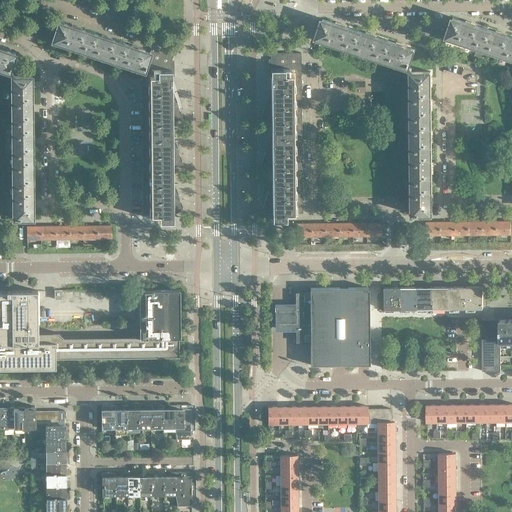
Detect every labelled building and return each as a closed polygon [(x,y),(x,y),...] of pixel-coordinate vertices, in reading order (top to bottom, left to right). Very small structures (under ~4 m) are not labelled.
[(466,30),(464,29),(466,22),(453,17),(447,36),(448,36),(452,37),(452,38),(465,42),(467,33),(465,33),(466,30)] [(336,31),(334,30),(336,23),(323,19),(317,37),(318,37),(322,38),(322,39),(335,43),(337,35),(335,34),(336,31)] [(72,34),(69,33),(72,26),(58,21),(52,40),(53,40),(57,41),(57,42),(70,46),(73,37),(71,37),(72,34)] [(477,46),(483,28),(471,23),(468,31),(466,30),(465,33),(467,33),(465,42),(465,41),(469,43),(477,46)] [(347,47),(353,29),(341,25),(338,32),(336,31),(335,34),(337,35),(335,43),(339,44),(339,45),(347,47)] [(83,50),(89,32),(76,28),(74,35),(72,34),(71,37),(73,37),(70,46),(71,46),(71,45),(75,47),(83,50)] [(496,40),(494,39),(496,32),(483,28),(477,46),(478,46),(482,47),(495,52),(498,43),(495,43),(496,40)] [(366,41),(364,40),(366,33),(353,29),(347,47),(348,47),(352,48),(352,49),(365,53),(368,45),(365,44),(366,41)] [(102,44),(100,43),(102,36),(89,32),(83,50),(87,51),(87,52),(101,56),(104,48),(102,47),(102,44)] [(508,56),(511,42),(511,37),(501,33),(499,41),(496,40),(495,43),(498,43),(495,52),(496,51),(500,53),(499,53),(508,56)] [(378,57),(384,39),(371,35),(369,42),(366,41),(365,44),(368,45),(365,53),(369,54),(369,55),(378,57)] [(113,60),(119,42),(107,38),(105,45),(102,44),(102,47),(104,48),(101,56),(105,57),(113,60)] [(396,51),(394,50),(396,43),(384,39),(378,57),(382,58),(382,59),(395,63),(398,55),(395,54),(396,51)] [(133,54),(130,53),(133,46),(119,42),(113,60),(114,60),(118,61),(117,62),(131,66),(134,58),(132,57),(133,54)] [(408,67),(414,49),(401,45),(399,52),(396,51),(395,54),(398,55),(395,63),(396,63),(400,64),(399,65),(408,67)] [(172,76),(171,54),(151,47),(150,52),(144,70),(143,70),(141,76),(141,77),(169,77),(172,76)] [(144,70),(150,52),(138,48),(135,55),(133,54),(132,57),(134,58),(131,66),(135,67),(135,68),(143,70),(144,70)] [(0,68),(9,72),(15,53),(2,49),(0,55),(0,68)] [(301,75),(301,58),(301,52),(270,53),(271,75),(273,75),(301,75)] [(431,81),(431,78),(431,71),(411,72),(411,86),(420,86),(420,84),(423,84),(423,81),(431,81)] [(301,90),(301,75),(273,75),(273,79),(269,90),(269,91),(293,90),(301,90)] [(31,85),(31,81),(31,76),(12,76),(12,91),(21,91),(21,88),(24,88),(24,86),(31,85)] [(173,91),(169,80),(169,77),(141,77),(141,92),(149,92),(173,92),(173,91)] [(431,100),(431,86),(423,86),(423,84),(420,84),(420,86),(411,86),(411,87),(412,87),(412,91),(411,91),(411,105),(420,105),(420,102),(423,102),(423,100),(431,100)] [(32,104),(31,90),(24,91),(24,88),(21,88),(21,91),(12,91),(13,91),(13,95),(12,95),(12,109),(13,109),(21,109),(21,107),(24,107),(24,104),(32,104)] [(293,106),(293,90),(269,91),(273,102),(273,106),(293,106)] [(301,106),(301,90),(293,90),(293,106),(301,106)] [(150,107),(149,92),(141,92),(142,107),(150,107)] [(169,104),(173,92),(149,92),(150,107),(169,107),(169,104)] [(431,118),(431,109),(431,105),(423,105),(423,102),(420,102),(420,105),(411,105),(412,105),(412,109),(412,118),(431,118)] [(293,121),(293,106),(273,106),(273,109),(270,120),(274,121),(293,121)] [(301,121),(301,106),(293,106),(293,121),(301,121)] [(32,122),(32,113),(32,109),(24,109),(24,107),(21,107),(21,109),(13,109),(13,114),(12,114),(12,122),(32,122)] [(150,123),(150,107),(142,107),(142,123),(150,123)] [(173,121),(169,110),(169,107),(150,107),(150,123),(170,122),(173,121)] [(431,131),(431,118),(412,118),(412,123),(412,137),(421,136),(421,134),(424,134),(424,131),(431,131)] [(293,136),(293,121),(274,121),(274,125),(270,136),(270,137),(293,136)] [(302,136),(301,121),(293,121),(293,136),(302,136)] [(32,136),(32,122),(12,122),(12,123),(13,123),(13,127),(12,127),(12,141),(13,141),(21,141),(21,139),(24,139),(24,136),(32,136)] [(174,137),(170,126),(170,122),(150,123),(150,138),(174,138),(174,137)] [(150,138),(150,123),(142,123),(142,138),(150,138)] [(431,150),(431,141),(431,136),(424,136),(424,134),(421,134),(421,136),(412,137),(412,141),(412,150),(431,150)] [(293,152),(293,136),(270,137),(274,149),(274,152),(293,152)] [(302,152),(302,136),(293,136),(293,152),(302,152)] [(150,153),(150,138),(142,138),(142,153),(150,153)] [(170,150),(174,138),(150,138),(150,153),(170,153),(170,150)] [(32,154),(32,145),(32,141),(24,141),(24,139),(21,139),(21,141),(13,141),(13,145),(13,154),(32,154)] [(431,163),(431,150),(412,150),(413,150),(413,154),(412,154),(412,168),(421,168),(421,166),(424,166),(424,163),(431,163)] [(293,167),(293,152),(274,152),(274,155),(271,166),(274,167),(293,167)] [(302,167),(302,152),(293,152),(293,167),(302,167)] [(150,169),(150,153),(142,153),(142,169),(150,169)] [(174,167),(170,156),(170,153),(150,153),(150,169),(170,168),(174,167)] [(32,168),(32,154),(13,154),(13,155),(13,159),(13,173),(22,173),(22,170),(25,170),(25,168),(32,168)] [(432,181),(432,173),(432,168),(424,168),(424,166),(421,166),(421,168),(412,168),(412,169),(413,169),(413,173),(412,173),(412,182),(432,181)] [(294,182),(293,167),(274,167),(274,171),(271,182),(294,182)] [(302,182),(302,167),(293,167),(294,182),(302,182)] [(174,183),(170,172),(170,168),(150,169),(150,184),(174,183)] [(150,184),(150,169),(142,169),(142,184),(150,184)] [(32,186),(32,177),(32,173),(25,173),(25,170),(22,170),(22,173),(13,173),(13,177),(13,186),(32,186)] [(432,195),(432,181),(412,182),(413,182),(413,186),(412,186),(412,200),(422,200),(422,198),(424,198),(424,195),(432,195)] [(294,197),(294,182),(271,182),(270,183),(274,194),(274,198),(294,197)] [(302,197),(302,182),(294,182),(294,197),(302,197)] [(170,195),(174,184),(174,183),(150,184),(151,199),(170,199),(170,195)] [(151,199),(150,184),(142,184),(143,199),(151,199)] [(32,199),(32,186),(13,186),(14,186),(14,190),(13,190),(13,205),(14,205),(22,205),(22,202),(25,202),(25,200),(32,199)] [(294,213),(294,197),(274,198),(275,201),(271,212),(272,212),(272,220),(286,220),(286,213),(294,213)] [(302,213),(302,197),(294,197),(294,213),(302,213)] [(432,214),(432,205),(432,200),(424,200),(424,198),(422,198),(422,200),(412,200),(412,201),(413,201),(413,205),(412,205),(413,214),(432,214)] [(151,215),(151,199),(143,199),(143,215),(151,215)] [(174,213),(170,202),(170,199),(151,199),(151,215),(159,215),(159,221),(173,221),(173,213),(174,213)] [(33,218),(33,209),(32,204),(25,205),(25,202),(22,202),(22,205),(14,205),(14,209),(13,209),(13,218),(33,218)] [(482,234),(482,221),(468,222),(468,234),(482,234)] [(497,234),(496,221),(482,221),(482,234),(497,234)] [(511,234),(511,221),(496,221),(497,234),(511,234)] [(440,235),(440,222),(426,222),(426,235),(440,235)] [(454,234),(454,222),(440,222),(440,235),(454,234)] [(468,234),(468,222),(454,222),(454,234),(468,234)] [(310,236),(310,223),(296,224),(296,236),(310,236)] [(325,236),(324,223),(310,223),(310,236),(325,236)] [(339,236),(338,223),(324,223),(325,236),(339,236)] [(353,236),(353,223),(338,223),(339,236),(353,236)] [(367,235),(367,223),(353,223),(353,236),(367,235)] [(381,235),(381,223),(367,223),(367,235),(381,235)] [(111,238),(111,225),(97,226),(97,238),(111,238)] [(41,239),(41,226),(27,226),(27,239),(41,239)] [(55,239),(55,226),(41,226),(41,239),(55,239)] [(69,239),(69,226),(55,226),(55,239),(69,239)] [(83,238),(83,226),(69,226),(69,239),(83,238)] [(97,238),(97,226),(83,226),(83,238),(97,238)] [(483,308),(482,286),(434,287),(434,309),(483,308)] [(369,364),(369,302),(369,287),(309,288),(309,293),(296,293),(296,305),(296,332),(296,341),(310,341),(310,365),(369,364)] [(401,309),(401,287),(385,287),(385,309),(401,309)] [(418,309),(417,287),(401,287),(401,309),(418,309)] [(434,309),(434,287),(417,287),(418,309),(434,309)] [(38,332),(38,328),(38,290),(6,291),(6,293),(0,293),(0,368),(55,368),(55,358),(179,357),(178,337),(180,337),(179,311),(179,289),(138,289),(139,336),(63,337),(58,333),(38,333),(38,332)] [(296,332),(296,305),(276,305),(276,332),(296,332)] [(500,370),(500,341),(500,319),(482,320),(482,370),(500,370)] [(511,341),(511,319),(500,319),(500,341),(511,341)] [(192,426),(192,404),(176,405),(176,409),(174,409),(175,426),(174,426),(176,439),(190,438),(190,426),(192,426)] [(476,421),(476,404),(466,405),(467,421),(467,422),(471,422),(471,421),(476,421)] [(486,421),(486,404),(476,404),(476,421),(477,421),(477,422),(480,422),(480,421),(486,421)] [(496,421),(496,404),(486,404),(486,421),(487,421),(487,422),(490,422),(490,421),(496,421)] [(506,421),(506,404),(496,404),(496,421),(497,421),(497,422),(500,422),(500,421),(506,421)] [(115,427),(114,409),(110,409),(110,405),(102,405),(102,427),(115,427)] [(127,427),(126,409),(128,409),(128,405),(124,405),(124,409),(114,409),(115,427),(127,427)] [(139,427),(138,409),(140,409),(140,405),(136,405),(136,409),(128,409),(126,409),(127,427),(139,427)] [(151,427),(150,409),(152,409),(152,405),(148,405),(148,409),(140,409),(138,409),(139,427),(151,427)] [(163,427),(162,409),(164,409),(164,405),(160,405),(160,409),(152,409),(150,409),(151,427),(163,427)] [(175,426),(174,409),(176,409),(176,405),(172,405),(172,409),(164,409),(162,409),(163,427),(174,426),(175,426)] [(437,421),(437,405),(427,405),(427,421),(428,421),(428,422),(431,422),(431,421),(437,421)] [(447,421),(447,405),(437,405),(437,421),(438,421),(438,422),(441,422),(441,421),(447,421)] [(457,421),(457,405),(447,405),(447,421),(448,421),(448,422),(451,422),(451,421),(457,421)] [(467,421),(466,405),(457,405),(457,421),(457,422),(461,422),(461,421),(467,421)] [(13,427),(13,409),(14,409),(14,406),(10,406),(10,409),(3,409),(3,427),(13,427)] [(24,427),(24,409),(24,406),(20,406),(20,409),(14,409),(13,409),(13,427),(24,427)] [(35,426),(35,413),(34,406),(30,406),(30,408),(24,409),(24,427),(35,426)] [(288,423),(288,406),(278,407),(278,423),(279,423),(279,424),(282,424),(282,423),(288,423)] [(298,423),(298,406),(288,406),(288,423),(289,423),(289,424),(292,424),(292,423),(298,423)] [(308,423),(307,406),(298,406),(298,423),(299,423),(299,424),(302,424),(302,423),(308,423)] [(317,423),(317,406),(307,406),(308,423),(308,424),(312,424),(312,423),(317,423)] [(327,423),(327,406),(317,406),(317,423),(318,423),(318,424),(322,424),(321,423),(327,423)] [(337,422),(337,406),(327,406),(327,423),(328,423),(331,423),(337,422)] [(347,422),(347,406),(337,406),(337,422),(338,422),(338,423),(341,423),(341,422),(347,422)] [(357,422),(356,406),(347,406),(347,422),(348,422),(348,423),(351,423),(351,422),(357,422)] [(367,422),(367,409),(367,406),(356,406),(357,422),(357,423),(361,423),(361,422),(367,422)] [(278,423),(278,407),(268,407),(268,423),(269,423),(269,424),(273,424),(273,423),(278,423)] [(385,421),(379,421),(377,421),(377,422),(377,428),(376,428),(376,431),(377,431),(377,432),(394,432),(394,421),(391,421),(385,421)] [(64,435),(64,425),(58,425),(52,425),(46,425),(46,426),(46,437),(64,437),(64,439),(68,439),(68,434),(64,435)] [(394,441),(394,432),(377,432),(377,437),(376,437),(377,441),(377,442),(394,441)] [(65,447),(64,439),(64,437),(46,437),(47,449),(65,449),(65,451),(69,451),(69,446),(65,447)] [(394,451),(394,441),(377,442),(378,447),(377,447),(377,451),(378,451),(394,451)] [(65,459),(65,451),(65,449),(47,449),(47,461),(65,461),(65,463),(69,463),(69,459),(65,459)] [(394,461),(394,451),(378,451),(378,457),(377,457),(377,460),(378,460),(378,461),(394,461)] [(456,463),(456,453),(439,453),(439,454),(438,454),(438,458),(439,458),(439,464),(456,463)] [(297,465),(297,455),(280,455),(280,456),(279,456),(279,459),(280,459),(280,465),(297,465)] [(65,471),(65,463),(65,461),(47,461),(47,473),(65,473),(65,475),(69,475),(69,470),(65,471)] [(394,471),(394,461),(378,461),(378,467),(377,467),(377,470),(378,470),(378,471),(394,471)] [(456,473),(456,463),(439,464),(438,464),(438,468),(439,468),(439,473),(456,473)] [(297,475),(297,465),(280,465),(280,466),(279,466),(280,469),(281,475),(297,475)] [(193,493),(193,471),(177,472),(177,476),(175,476),(175,493),(177,506),(191,505),(191,493),(193,493)] [(394,481),(394,471),(378,471),(378,477),(377,477),(377,480),(378,480),(378,481),(394,481)] [(115,494),(115,476),(111,476),(111,472),(103,472),(103,494),(115,494)] [(127,494),(127,476),(129,476),(129,472),(125,472),(125,476),(115,476),(115,494),(127,494)] [(139,494),(139,476),(141,476),(141,472),(137,472),(137,476),(129,476),(127,476),(127,494),(139,494)] [(151,494),(151,476),(153,476),(153,472),(149,472),(149,476),(141,476),(139,476),(139,494),(151,494)] [(163,494),(163,476),(165,476),(165,472),(161,472),(161,476),(153,476),(151,476),(151,494),(163,494)] [(175,493),(175,476),(177,476),(177,472),(173,472),(173,476),(165,476),(163,476),(163,494),(175,493)] [(65,483),(65,475),(65,473),(47,473),(47,485),(65,485),(65,487),(69,487),(69,482),(65,483)] [(456,483),(456,473),(439,473),(439,474),(438,474),(438,477),(439,477),(439,483),(456,483)] [(297,485),(297,475),(281,475),(281,476),(280,476),(280,479),(281,479),(281,485),(297,485)] [(395,490),(394,481),(378,481),(378,486),(377,486),(377,490),(378,490),(378,491),(395,490)] [(456,493),(456,488),(456,483),(439,483),(439,484),(439,487),(440,493),(456,493)] [(65,495),(65,487),(65,485),(47,485),(47,497),(65,497),(65,499),(69,499),(69,494),(65,495)] [(297,494),(297,485),(281,485),(280,485),(280,489),(281,489),(281,495),(297,494)] [(395,500),(395,490),(378,491),(378,496),(377,496),(377,500),(378,500),(395,500)] [(456,503),(456,493),(440,493),(440,494),(439,494),(439,497),(440,497),(440,503),(456,503)] [(297,504),(297,494),(281,495),(280,495),(280,499),(281,499),(281,504),(297,504)] [(65,507),(65,499),(65,497),(47,497),(47,509),(65,509),(65,511),(69,511),(69,506),(65,507)] [(395,510),(395,500),(378,500),(378,506),(377,506),(377,509),(378,509),(378,510),(395,510)] [(456,511),(456,503),(440,503),(439,503),(439,507),(440,507),(439,511),(456,511)]
